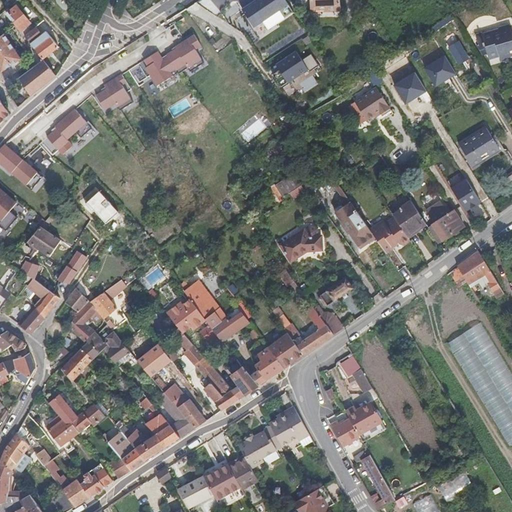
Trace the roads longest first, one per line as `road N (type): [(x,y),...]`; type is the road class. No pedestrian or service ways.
road 1 (unclassified): [(293,374),(511,212)]
road 2 (unclassified): [(80,511),(293,374)]
road 3 (track): [(419,281),(439,343),(511,460)]
road 4 (unclassified): [(0,318),(36,344),(41,360),(35,387),(0,446)]
road 5 (unclassified): [(369,511),(293,374)]
road 6 (residential): [(98,28),(52,95),(0,139)]
